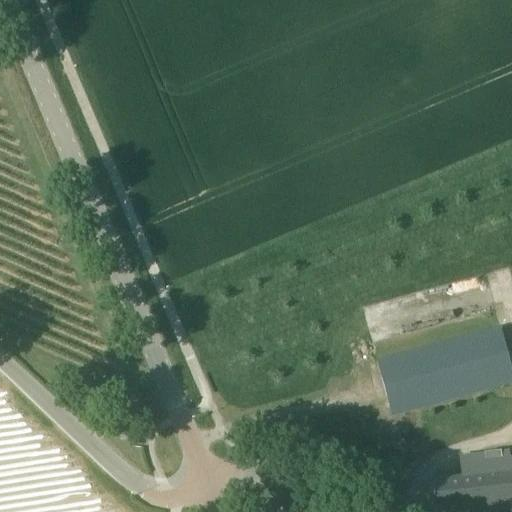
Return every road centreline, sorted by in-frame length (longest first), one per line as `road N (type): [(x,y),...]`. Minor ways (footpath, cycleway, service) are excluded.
road 1 (tertiary): [(183,430),(5,0)]
road 2 (unclassified): [(0,356),(145,437),(183,430)]
road 3 (unclassified): [(183,430),(351,511)]
